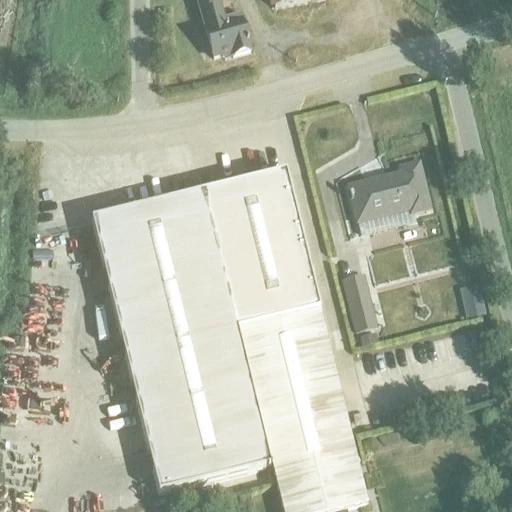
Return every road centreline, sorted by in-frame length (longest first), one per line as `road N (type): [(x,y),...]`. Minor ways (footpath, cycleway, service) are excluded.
road 1 (tertiary): [(439,48),(135,134)]
road 2 (unclassified): [(511,346),(439,48)]
road 3 (tertiary): [(135,134),(0,138)]
road 4 (unclassified): [(136,0),(135,134)]
